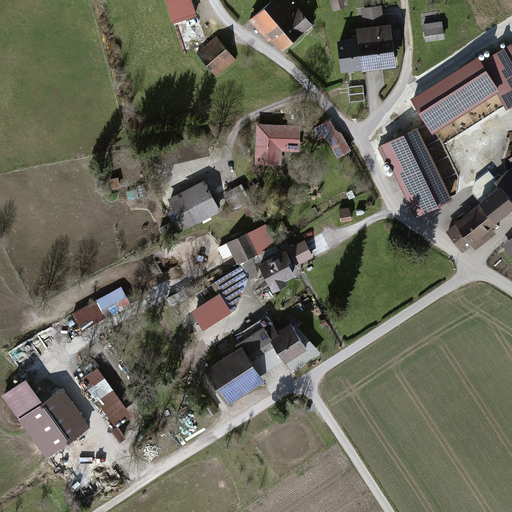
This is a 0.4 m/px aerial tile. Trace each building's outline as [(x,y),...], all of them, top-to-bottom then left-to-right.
[(167,0),(183,49),(209,41),(197,0),(167,0)] [(268,32),(298,5),(293,0),(271,0),(254,16),(268,32)] [(331,0),(336,12),(350,7),(346,0),(331,0)] [(298,5),(268,32),(284,49),(313,22),(298,5)] [(382,7),(364,9),(366,28),(383,26),(382,7)] [(445,19),(424,22),(427,39),(448,36),(445,19)] [(360,28),(364,66),(397,63),(393,25),(383,26),(366,28),(360,28)] [(364,66),(360,28),(352,29),(353,39),(340,40),(343,68),(364,66)] [(218,36),(197,52),(218,78),(239,61),(218,36)] [(423,95),(411,103),(426,127),(437,120),(447,136),(506,99),(511,108),(511,46),(425,99),(423,95)] [(248,64),(262,82),(273,74),(259,56),(248,64)] [(244,63),(221,82),(245,110),(267,90),(244,63)] [(366,86),(349,88),(351,103),(367,101),(366,86)] [(321,126),(339,158),(352,151),(334,119),(321,126)] [(302,123),(258,122),(257,162),(282,162),(282,149),(302,149),(302,123)] [(203,134),(138,150),(144,173),(157,170),(155,160),(178,154),(179,160),(208,153),(203,134)] [(415,134),(388,145),(406,189),(453,170),(439,136),(420,144),(415,134)] [(476,205),(495,228),(511,214),(511,157),(510,159),(511,161),(511,168),(500,178),(495,172),(461,200),(469,211),(476,205)] [(206,178),(170,196),(186,225),(221,207),(206,178)] [(240,186),(225,194),(234,209),(249,201),(240,186)] [(350,203),(339,206),(344,222),(354,219),(350,203)] [(476,205),(469,211),(457,221),(458,222),(449,229),(465,249),(475,241),(479,247),(498,232),(495,228),(476,205)] [(266,221),(227,240),(239,264),(278,244),(266,221)] [(511,237),(503,244),(511,255),(511,237)] [(306,238),(289,247),(297,264),(315,255),(306,238)] [(273,284),(258,292),(264,304),(278,297),(275,292),(290,285),(287,280),(298,274),(287,251),(263,263),(273,284)] [(221,290),(193,309),(205,329),(234,310),(249,275),(242,264),(215,281),(221,290)] [(121,285),(74,313),(85,330),(132,302),(121,285)] [(241,347),(249,359),(274,343),(286,360),(308,345),(291,321),(279,329),(271,318),(236,341),(241,347)] [(249,359),(241,347),(207,370),(226,400),(261,377),(249,359)] [(134,415),(99,367),(86,376),(122,425),(134,415)] [(2,395),(47,458),(91,426),(63,388),(46,400),(28,376),(2,395)] [(212,396),(199,404),(208,418),(221,410),(212,396)]
